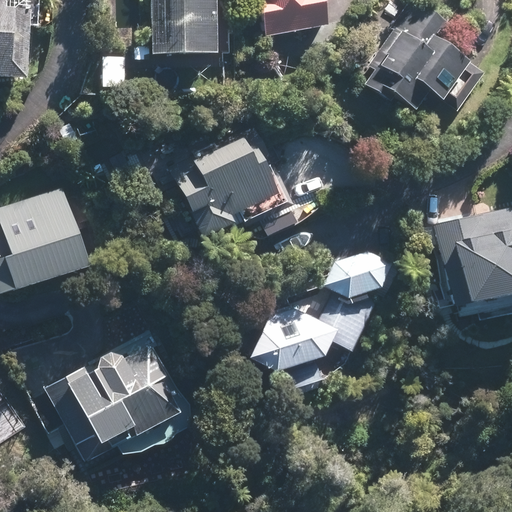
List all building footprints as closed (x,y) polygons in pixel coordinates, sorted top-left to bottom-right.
[(0,0),(0,75),(25,76),(28,11),(3,10),(3,0),(0,0)] [(214,0),(156,0),(157,51),(215,49),(214,0)] [(315,0),(253,0),(259,35),(319,25),(315,0)] [(437,28),(410,10),(366,72),(412,105),(426,84),(452,102),(476,68),(431,36),(437,28)] [(127,56),(103,54),(101,86),(125,87),(127,56)] [(250,136),(174,175),(205,236),(282,197),(250,136)] [(85,265),(58,195),(0,217),(0,284),(4,296),(85,265)] [(511,210),(442,230),(463,306),(511,293),(511,210)] [(374,255),(334,267),(343,294),(382,281),(374,255)] [(314,315),(261,335),(273,368),(327,349),(314,315)] [(140,339),(51,388),(86,452),(175,403),(140,339)]
